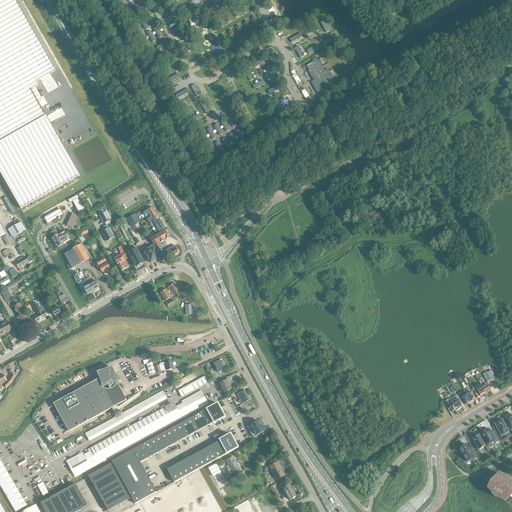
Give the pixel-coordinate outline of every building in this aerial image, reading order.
[(0,0),(0,141),(46,115),(41,108),(47,104),(43,97),(37,100),(31,89),(38,85),(37,82),(56,71),(14,0),(0,0)] [(140,0),(138,0),(137,1),(143,10),(146,9),(140,0)] [(134,3),(130,5),(136,14),(139,12),(134,3)] [(127,7),(124,9),(129,18),(133,16),(127,7)] [(149,15),(146,17),(152,26),(155,24),(149,15)] [(198,19),(196,16),(188,20),(190,24),(191,23),(193,27),(192,27),(194,30),(202,26),(200,23),(198,19)] [(143,19),(140,21),(145,30),(149,28),(143,19)] [(324,21),(321,23),(326,33),(330,31),(324,21)] [(136,23),(133,25),(139,34),(142,32),(136,23)] [(318,29),(316,26),(305,31),(307,35),(318,29)] [(157,27),(153,29),(159,39),(163,37),(157,27)] [(150,30),(147,33),(153,43),(156,40),(150,30)] [(302,37),(300,34),(290,39),(291,43),(302,37)] [(144,35),(140,36),(146,46),(149,44),(144,35)] [(334,40),(333,37),(322,42),(324,46),(334,40)] [(169,45),(167,41),(156,47),(158,50),(169,45)] [(319,48),(318,45),(307,51),(309,54),(319,48)] [(298,46),(295,48),(300,59),(304,57),(298,46)] [(171,50),(168,52),(174,62),(177,60),(171,50)] [(334,79),(328,69),(325,71),(319,60),(318,60),(316,57),(312,59),(314,62),(306,66),(309,71),(314,81),(312,82),(317,92),(326,87),(325,85),(330,81),(332,86),(336,84),(333,79),(334,79)] [(263,59),(253,64),(254,68),(265,62),(263,59)] [(274,78),(268,68),(265,70),(271,80),(274,78)] [(253,80),(248,69),(245,71),(250,81),(253,80)] [(179,73),(168,79),(170,83),(180,77),(179,73)] [(264,81),(253,86),(255,89),(265,84),(264,81)] [(194,84),(191,86),(197,97),(200,95),(194,84)] [(278,85),(267,91),(269,94),(280,89),(278,85)] [(186,89),(175,95),(177,98),(188,93),(186,89)] [(267,105),(262,95),(259,96),(264,107),(267,105)] [(183,102),(180,103),(186,114),(189,112),(183,102)] [(204,102),(201,104),(207,114),(210,113),(204,102)] [(335,115),(341,110),(337,105),(331,110),(335,115)] [(199,114),(189,120),(191,123),(201,117),(199,114)] [(46,116),(0,142),(0,172),(21,209),(80,175),(60,139),(58,141),(56,137),(58,136),(51,124),(41,129),(37,122),(47,116),(46,116)] [(233,128),(236,126),(230,116),(227,119),(233,128)] [(226,132),(230,130),(224,120),(220,122),(226,132)] [(220,136),(223,134),(217,124),(214,126),(220,136)] [(213,140),(216,138),(210,128),(207,130),(213,140)] [(241,142),(245,140),(239,130),(235,132),(241,142)] [(206,144),(209,142),(203,132),(200,134),(206,144)] [(235,146),(238,144),(232,134),(228,136),(235,146)] [(228,150),(231,148),(225,138),(222,140),(228,150)] [(221,154),(224,152),(218,142),(215,144),(221,154)] [(215,158),(218,156),(212,146),(209,148),(215,158)] [(1,199),(8,215),(15,212),(8,196),(1,199)] [(81,209),(81,207),(81,205),(80,204),(79,203),(78,202),(77,202),(75,202),(73,202),(72,203),(71,204),(70,205),(70,206),(70,207),(70,209),(71,210),(72,211),(73,212),(74,212),(75,212),(77,212),(78,212),(79,211),(80,210),(81,209)] [(153,207),(145,212),(144,213),(146,218),(156,212),(153,207)] [(63,215),(60,209),(44,217),(47,223),(63,215)] [(107,225),(110,223),(109,220),(111,219),(106,211),(104,212),(103,210),(99,212),(100,214),(104,223),(105,223),(107,225)] [(156,212),(146,218),(149,222),(159,217),(156,212)] [(72,228),(78,216),(72,214),(66,225),(72,228)] [(135,214),(127,219),(132,227),(140,223),(135,214)] [(150,227),(152,226),(155,224),(156,226),(162,223),(159,218),(154,221),(154,222),(153,222),(152,222),(148,224),(150,227)] [(12,237),(25,230),(21,222),(8,229),(12,237)] [(162,223),(156,226),(157,229),(156,230),(157,232),(165,228),(162,223)] [(101,232),(107,242),(114,237),(109,227),(101,232)] [(86,228),(78,232),(81,237),(89,232),(86,228)] [(170,237),(166,230),(155,236),(153,233),(149,236),(150,238),(156,250),(162,247),(159,243),(170,237)] [(61,234),(59,235),(58,234),(51,238),(57,248),(57,247),(58,248),(60,247),(60,246),(64,244),(62,241),(69,237),(65,231),(61,234)] [(7,245),(11,243),(7,235),(2,237),(7,245)] [(90,258),(82,244),(72,249),(81,263),(90,258)] [(179,253),(175,245),(166,250),(170,257),(179,253)] [(21,255),(25,253),(21,246),(17,248),(21,255)] [(147,252),(145,253),(151,263),(159,258),(154,248),(152,246),(146,249),(147,252)] [(137,268),(145,264),(137,248),(129,252),(137,268)] [(11,259),(14,257),(10,251),(9,252),(7,249),(2,252),(5,258),(8,256),(11,259)] [(80,263),(72,249),(64,254),(72,268),(80,263)] [(121,255),(114,258),(121,271),(128,267),(121,255)] [(24,265),(33,261),(30,256),(27,258),(26,256),(23,258),(23,257),(20,258),(24,265)] [(110,268),(104,257),(97,262),(103,272),(104,274),(105,274),(107,273),(108,272),(107,270),(110,268)] [(23,270),(22,267),(24,265),(20,258),(17,260),(18,261),(15,262),(21,271),(23,270)] [(12,277),(17,275),(13,268),(9,270),(12,277)] [(86,279),(93,292),(100,288),(94,279),(91,281),(89,277),(86,279)] [(0,282),(2,287),(10,282),(8,278),(0,282)] [(83,286),(83,287),(87,295),(93,292),(86,279),(84,280),(85,283),(86,284),(83,286)] [(175,281),(168,286),(175,297),(182,293),(175,281)] [(15,298),(9,286),(2,290),(3,292),(2,293),(7,302),(15,298)] [(164,300),(171,297),(169,289),(161,291),(164,300)] [(56,293),(62,304),(68,301),(68,300),(68,299),(67,299),(65,294),(61,296),(60,295),(61,294),(59,291),(56,293)] [(177,305),(171,309),(172,312),(175,310),(176,312),(179,310),(180,312),(181,312),(185,309),(191,306),(186,299),(178,304),(177,305)] [(25,311),(31,308),(29,302),(22,306),(25,311)] [(14,307),(18,315),(16,317),(18,320),(20,319),(22,322),(27,319),(19,304),(14,307)] [(52,311),(54,316),(61,312),(56,304),(53,305),(55,309),(52,311)] [(48,316),(42,306),(35,310),(38,314),(34,317),(37,322),(48,316)] [(7,321),(1,325),(6,333),(12,330),(7,321)] [(156,373),(154,367),(152,362),(149,363),(147,359),(143,361),(144,365),(146,364),(150,375),(156,373)] [(219,373),(222,371),(225,370),(220,360),(214,363),(219,373)] [(164,364),(166,364),(166,362),(160,363),(161,365),(154,367),(156,373),(156,374),(163,372),(163,371),(165,370),(164,364)] [(53,404),(69,432),(127,400),(117,383),(119,383),(118,381),(121,380),(117,374),(116,375),(115,374),(115,373),(114,372),(113,372),(112,371),(111,371),(111,370),(109,370),(108,370),(107,370),(106,370),(103,371),(103,369),(98,372),(99,372),(93,373),(97,377),(94,379),(95,381),(53,404)] [(13,370),(9,372),(11,376),(10,377),(7,381),(3,374),(0,376),(0,381),(2,385),(4,384),(7,388),(16,376),(13,370)] [(487,382),(491,380),(494,378),(490,371),(487,372),(483,374),(487,382)] [(179,389),(194,382),(193,380),(197,378),(194,373),(180,379),(182,385),(178,386),(179,389)] [(178,391),(181,397),(208,382),(204,376),(178,391)] [(479,381),(486,394),(491,391),(487,384),(485,385),(484,383),(481,379),(479,381)] [(227,380),(219,384),(224,393),(232,389),(227,380)] [(486,394),(479,381),(476,382),(479,389),(477,390),(481,396),(486,394)] [(471,402),(466,394),(467,394),(465,391),(463,389),(462,389),(463,392),(465,395),(462,397),(467,405),(467,404),(470,403),(471,402)] [(201,390),(192,395),(200,409),(209,404),(201,390)] [(243,404),(250,399),(245,390),(237,394),(240,400),(238,401),(239,403),(242,402),(243,404)] [(85,434),(89,441),(167,398),(163,391),(85,434)] [(471,392),(467,394),(466,394),(471,402),(472,402),(475,400),(476,400),(476,399),(471,392)] [(176,406),(182,419),(189,415),(189,414),(200,409),(192,395),(181,401),(182,403),(176,406)] [(460,400),(459,398),(457,395),(454,397),(456,400),(451,403),(455,410),(456,410),(456,411),(459,409),(459,408),(462,406),(459,400),(460,400)] [(218,403),(112,461),(113,463),(135,504),(157,492),(140,463),(214,422),(214,423),(225,417),(218,403)] [(75,477),(182,419),(176,406),(175,405),(171,404),(88,450),(89,452),(84,455),(83,452),(66,461),(75,477)] [(508,432),(502,420),(501,420),(500,419),(498,421),(498,422),(495,424),(498,430),(495,431),(500,441),(506,438),(504,434),(508,432)] [(263,431),(257,421),(246,427),(252,437),(263,431)] [(494,441),(495,443),(499,440),(494,431),(491,432),(491,431),(490,431),(489,429),(487,430),(486,429),(482,432),(483,435),(484,437),(484,436),(489,444),(494,441)] [(220,441),(167,470),(174,482),(199,469),(238,448),(231,434),(220,440),(220,441)] [(485,446),(479,435),(472,439),(479,450),(485,446)] [(471,460),(477,457),(472,447),(469,449),(466,445),(459,449),(466,461),(467,462),(471,460)] [(226,461),(228,465),(232,473),(239,469),(233,457),(226,461)] [(27,505),(0,459),(0,484),(16,511),(27,505)] [(277,463),(270,467),(277,479),(284,475),(277,463)] [(111,464),(89,476),(108,511),(130,499),(111,464)] [(216,464),(208,468),(213,477),(221,472),(216,464)] [(511,483),(510,482),(509,481),(508,480),(507,479),(508,478),(507,478),(507,479),(506,478),(505,477),(499,474),(490,482),(488,487),(492,489),(491,493),(492,492),(497,494),(495,497),(496,497),(505,501),(508,498),(509,496),(510,496),(511,494),(511,483)] [(196,480),(138,511),(204,511),(210,509),(218,505),(202,477),(196,480)] [(43,495),(49,493),(44,482),(38,485),(43,495)] [(41,503),(45,511),(76,511),(88,506),(75,484),(41,503)] [(290,500),(297,497),(290,484),(283,488),(290,500)]
